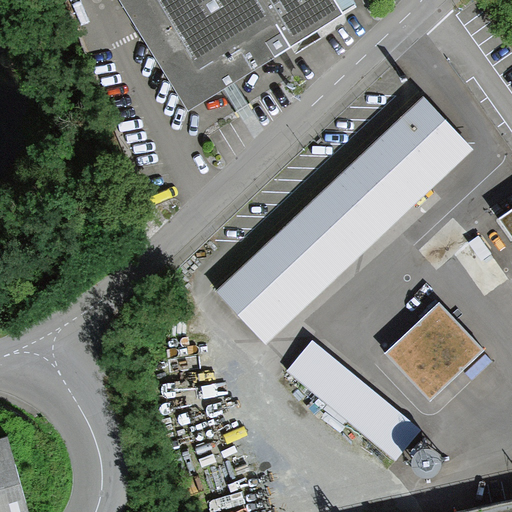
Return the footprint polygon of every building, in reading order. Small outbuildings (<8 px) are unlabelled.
[(120,0),(189,110),(357,6),(353,0),(120,0)] [(220,292),(267,341),(469,149),(422,100),(220,292)] [(511,208),(498,218),(511,237),(511,208)] [(440,303),(385,355),(432,404),(486,352),(440,303)] [(313,344),(289,373),(396,459),(420,430),(313,344)] [(0,511),(31,511),(10,437),(0,439),(0,511)]
